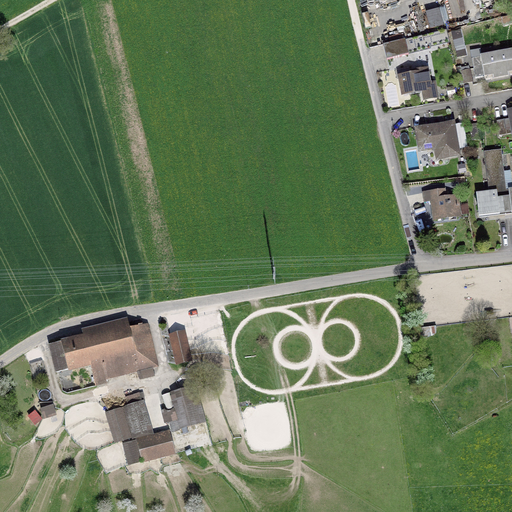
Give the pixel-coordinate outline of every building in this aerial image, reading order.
[(408,55),(404,40),(382,46),(386,60),(408,55)] [(511,71),(511,55),(511,52),(496,54),(500,77),(507,76),(506,72),(511,71)] [(480,57),(471,59),(473,71),(482,69),(484,76),(492,75),(493,78),(500,77),(496,54),(480,57)] [(433,83),(429,84),(426,69),(417,70),(418,74),(399,77),(402,94),(422,91),(423,100),(436,98),(433,83)] [(469,70),(461,72),(463,84),(471,82),(469,70)] [(511,113),(510,114),(510,119),(496,121),(498,136),(511,133),(511,113)] [(451,124),(416,130),(419,150),(441,147),(443,157),(457,155),(451,124)] [(470,140),(478,139),(476,124),(468,125),(470,140)] [(488,217),(508,215),(505,193),(500,153),(499,150),(486,152),(490,184),(491,184),(492,192),(475,194),(478,215),(487,214),(488,217)] [(418,189),(417,184),(407,186),(408,193),(414,193),(413,190),(418,189)] [(440,199),(439,191),(422,193),(423,202),(431,201),(433,220),(458,217),(456,198),(440,199)] [(68,368),(89,363),(95,386),(106,384),(105,379),(155,367),(145,325),(84,340),(63,345),(62,342),(61,342),(61,343),(49,346),(56,373),(68,370),(68,368)] [(189,361),(183,333),(170,337),(176,364),(189,361)] [(203,378),(201,370),(190,373),(192,380),(203,378)] [(180,429),(203,422),(193,387),(179,391),(181,397),(172,400),(180,429)] [(142,462),(173,454),(167,432),(136,440),(137,443),(124,447),(128,464),(142,461),(142,462)]
